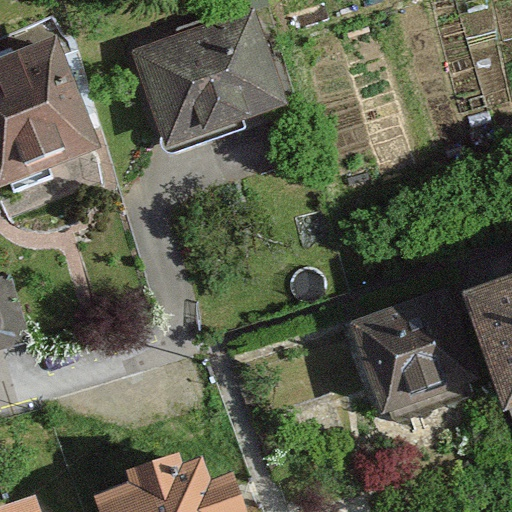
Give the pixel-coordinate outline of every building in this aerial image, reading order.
[(127,57),(162,150),(283,105),(248,12),(127,57)] [(0,57),(0,176),(88,141),(45,39),(0,57)] [(511,267),(348,325),(382,421),(473,389),(483,417),(511,406),(511,267)] [(225,511),(208,456),(190,462),(185,448),(101,476),(105,489),(91,494),(96,511),(225,511)] [(0,511),(29,511),(23,496),(0,504),(0,511)]
